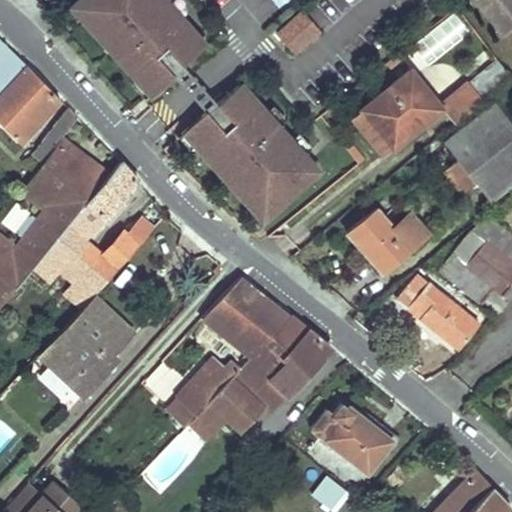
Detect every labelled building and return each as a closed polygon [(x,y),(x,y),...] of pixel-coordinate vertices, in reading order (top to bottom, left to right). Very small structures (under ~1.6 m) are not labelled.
[(165,0),(77,0),(71,6),(85,22),(91,16),(104,31),(98,37),(121,63),(124,60),(151,92),(172,73),(156,55),(165,47),(181,65),(205,44),(165,0)] [(511,0),(477,0),(501,30),(511,21),(511,0)] [(317,30),(301,13),(279,32),(295,50),(317,30)] [(460,15),(409,52),(421,68),(472,32),(460,15)] [(91,16),(85,22),(98,37),(104,31),(91,16)] [(0,123),(19,143),(60,101),(25,65),(1,43),(0,45),(0,44),(0,123)] [(498,58),(489,46),(459,71),(466,80),(469,83),(498,58)] [(156,55),(172,73),(181,65),(165,47),(156,55)] [(469,83),(466,80),(438,103),(440,106),(437,109),(450,125),(511,75),(498,58),(469,83)] [(440,106),(438,103),(410,68),(351,116),(381,154),(437,109),(440,106)] [(207,111),(186,130),(214,160),(211,163),(235,189),(240,184),(254,198),(248,204),(262,219),(318,169),(240,82),(216,103),(232,121),(223,129),(207,111)] [(511,108),(501,95),(431,152),(446,171),(461,190),(475,179),(491,198),(511,180),(511,124),(509,121),(511,118),(511,108)] [(216,103),(207,111),(223,129),(232,121),(216,103)] [(59,140),(65,131),(55,123),(30,154),(42,163),(59,140)] [(65,227),(106,177),(59,140),(42,163),(21,190),(43,209),(14,248),(0,237),(0,306),(33,266),(34,264),(65,227)] [(439,173),(446,171),(431,152),(425,156),(439,173)] [(124,228),(101,253),(84,239),(102,217),(107,221),(138,184),(119,162),(106,177),(65,227),(34,264),(33,266),(83,306),(86,303),(92,296),(152,228),(141,217),(128,232),(124,228)] [(240,184),(235,189),(248,204),(254,198),(240,184)] [(376,206),(347,230),(381,271),(429,230),(413,211),(394,226),(376,206)] [(511,237),(486,216),(468,230),(438,267),(480,303),(491,288),(500,295),(511,280),(511,237)] [(478,322),(415,271),(394,298),(457,348),(478,322)] [(202,317),(251,356),(289,314),(240,275),(202,317)] [(131,333),(92,296),(86,303),(124,340),(131,333)] [(124,340),(86,303),(83,306),(39,354),(81,395),(113,362),(107,357),(124,340)] [(264,371),(288,393),(330,347),(289,314),(251,356),(240,367),(200,410),(189,421),(188,423),(206,440),(226,419),(238,430),(260,407),(245,392),(264,371)] [(222,369),(211,358),(180,391),(200,410),(240,367),(231,359),(222,369)] [(268,414),(288,393),(264,371),(245,392),(260,407),(268,414)] [(180,391),(169,402),(189,421),(200,410),(180,391)] [(336,419),(322,437),(365,472),(391,440),(348,405),(346,407),(340,403),(330,415),(336,419)] [(323,409),(309,426),(322,437),(336,419),(330,415),(323,409)] [(497,493),(474,471),(434,511),(506,511),(510,508),(497,493)] [(332,507),(347,488),(327,472),(312,492),(332,507)] [(205,504),(210,509),(235,482),(226,474),(206,497),(209,500),(205,504)] [(75,511),(81,506),(52,480),(41,493),(27,481),(2,508),(7,511),(75,511)]
